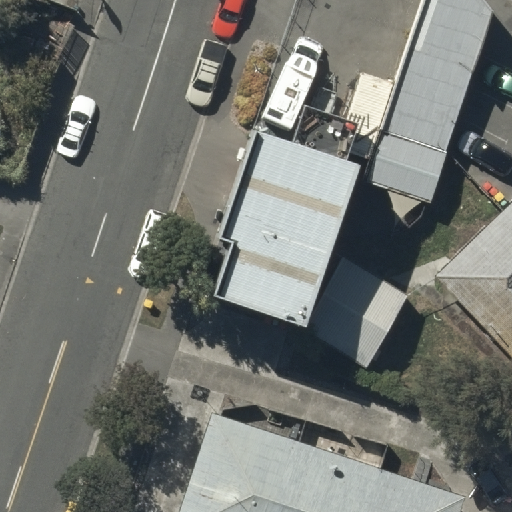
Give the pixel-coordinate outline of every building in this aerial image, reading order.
[(479,0),(418,0),(366,173),(433,193),(488,9),(479,0)] [(349,147),(246,112),(209,217),(222,222),(204,275),(294,306),(349,147)] [(511,210),(433,288),(511,369),(511,210)] [(404,289),(340,254),(301,324),(365,359),(404,289)] [(470,511),(472,507),(208,418),(175,511),(470,511)]
